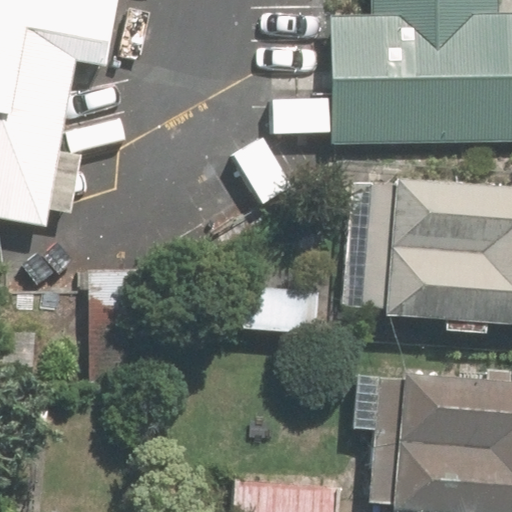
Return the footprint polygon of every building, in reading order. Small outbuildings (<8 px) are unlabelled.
[(0,0),(0,217),(32,223),(62,57),(92,63),(103,0),(0,0)] [(360,0),(360,18),(318,18),(319,153),(511,152),(511,18),(490,19),(489,0),(360,0)] [(511,205),(339,194),(330,328),(369,330),(368,341),(511,350),(511,205)] [(158,384),(164,276),(80,271),(74,380),(158,384)] [(289,338),(291,279),(231,278),(229,336),(289,338)] [(511,511),(511,406),(349,394),(344,450),(367,452),(361,511),(511,511)] [(331,511),(333,481),(224,474),(222,511),(331,511)]
